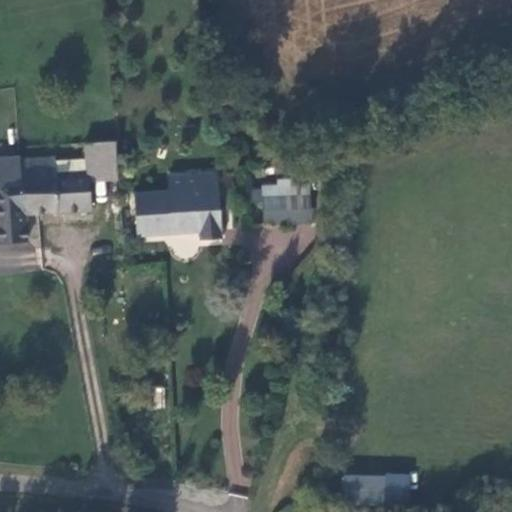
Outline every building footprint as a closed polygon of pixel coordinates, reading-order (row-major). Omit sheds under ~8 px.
[(85,143),(88,173),(88,178),(118,176),(116,140),(85,143)] [(0,242),(28,240),(26,214),(21,160),(21,156),(18,157),(0,158),(0,242)] [(88,178),(88,173),(57,175),(56,158),(21,160),(26,214),(38,213),(79,210),(91,210),(88,178)] [(169,175),(170,191),(135,193),(138,234),(200,230),(200,238),(223,237),(219,172),(169,175)] [(262,189),(263,200),(264,224),(311,222),(310,185),(263,186),(262,189)] [(249,201),(263,200),(262,189),(249,189),(249,201)] [(293,318),(294,289),(280,288),(279,318),(293,318)] [(345,503),(385,503),(385,474),(345,474),(345,503)]
